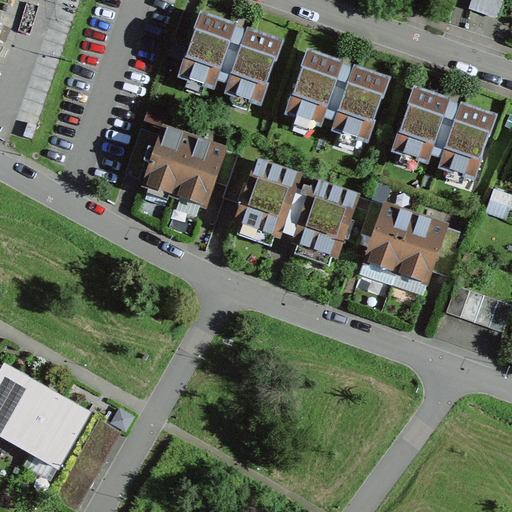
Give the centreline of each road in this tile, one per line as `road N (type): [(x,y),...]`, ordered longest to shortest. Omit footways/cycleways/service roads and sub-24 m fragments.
road 1 (residential): [(0,164),(228,289)]
road 2 (residential): [(228,289),(95,511)]
road 3 (residential): [(228,289),(456,372)]
road 4 (residential): [(284,0),(511,78)]
road 5 (residential): [(456,372),(358,511)]
